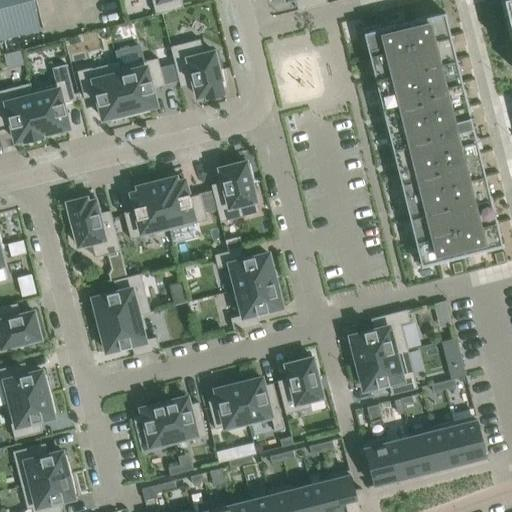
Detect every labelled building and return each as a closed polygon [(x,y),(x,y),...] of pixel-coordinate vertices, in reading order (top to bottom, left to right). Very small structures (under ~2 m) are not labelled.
[(0,0),(0,38),(43,27),(35,0),(0,0)] [(151,0),(155,14),(183,7),(181,0),(151,0)] [(326,0),(295,0),(298,10),(327,3),(326,0)] [(364,33),(369,52),(423,267),(504,246),(445,12),(364,33)] [(200,39),(170,47),(180,87),(194,83),(197,97),(205,95),(206,98),(224,93),(223,87),(226,86),(222,71),(223,71),(222,68),(218,69),(214,51),(203,54),(200,39)] [(24,68),(20,53),(14,55),(18,70),(24,68)] [(164,85),(157,58),(119,68),(118,68),(120,76),(130,115),(149,110),(148,107),(156,105),(152,91),(153,91),(152,87),(164,85)] [(120,76),(118,68),(119,68),(117,62),(91,69),(91,67),(77,71),(84,98),(96,95),(98,105),(99,105),(103,118),(110,116),(111,120),(130,115),(120,76)] [(32,90),(31,91),(33,98),(42,136),(43,136),(61,131),(61,129),(68,127),(65,114),(66,113),(63,103),(75,100),(66,64),(52,68),(56,84),(32,90)] [(30,83),(0,90),(0,125),(10,123),(11,127),(12,127),(15,140),(23,139),(24,142),(44,137),(43,136),(42,136),(33,98),(31,91),(32,90),(30,83)] [(211,185),(220,222),(258,212),(251,183),(251,182),(255,181),(255,179),(254,179),(250,164),(246,165),(245,160),(227,165),(227,166),(219,168),(223,182),(211,185)] [(168,229),(206,219),(200,193),(198,193),(198,194),(189,197),(188,193),(187,193),(184,180),(177,182),(175,177),(156,182),(168,229)] [(168,229),(156,182),(137,187),(139,191),(131,193),(134,206),(134,207),(135,210),(126,213),(126,212),(124,212),(130,239),(168,229)] [(120,251),(110,210),(98,213),(96,204),(95,200),(87,202),(86,199),(81,200),(81,199),(80,199),(81,200),(73,202),(73,201),(72,201),(72,202),(67,203),(69,210),(66,211),(69,226),(69,229),(74,227),(78,245),(91,242),(95,257),(120,251)] [(23,240),(8,243),(11,256),(26,252),(23,240)] [(270,261),(268,253),(254,257),(254,256),(243,259),(240,250),(242,249),(241,248),(214,255),(217,268),(230,265),(236,288),(276,278),(271,260),(270,261)] [(503,252),(495,254),(498,263),(506,261),(503,252)] [(463,271),(461,262),(453,264),(455,273),(463,271)] [(113,280),(127,277),(124,266),(110,269),(107,273),(109,281),(113,280)] [(138,315),(150,312),(140,273),(127,277),(113,280),(114,282),(115,282),(117,291),(106,293),(106,294),(93,298),(95,305),(93,306),(98,326),(138,315)] [(274,309),(281,307),(279,299),(281,299),(276,278),(236,288),(242,315),(230,318),(234,331),(261,324),(260,323),(258,323),(256,314),(268,311),(268,310),(272,309),(272,310),(274,309)] [(17,303),(0,307),(0,347),(2,348),(3,352),(23,347),(23,346),(38,342),(37,339),(41,338),(36,319),(35,319),(33,311),(20,315),(17,303)] [(407,350),(400,325),(410,322),(407,309),(370,318),(371,320),(372,320),(374,329),(363,332),(363,333),(350,336),(352,344),(351,344),(355,363),(407,350)] [(160,350),(156,337),(144,340),(138,315),(98,326),(103,344),(104,343),(106,351),(114,349),(114,350),(116,349),(115,348),(120,347),(120,349),(132,346),(134,355),(132,355),(133,356),(160,350)] [(417,388),(407,350),(355,363),(360,382),(361,382),(363,389),(377,386),(388,384),(391,393),(389,393),(390,395),(417,388)] [(277,381),(285,414),(311,407),(309,400),(322,396),(317,378),(321,377),(321,375),(320,375),(316,360),(313,361),(312,356),(293,361),(293,362),(286,364),(289,378),(277,381)] [(0,368),(0,382),(5,404),(51,393),(48,381),(44,382),(41,370),(27,374),(24,362),(0,368)] [(258,377),(240,382),(240,383),(236,384),(246,423),(247,425),(271,419),(274,431),(284,428),(273,383),(263,385),(261,378),(258,378),(258,377)] [(456,386),(454,378),(443,381),(444,389),(456,386)] [(444,389),(443,381),(431,384),(433,392),(444,389)] [(246,423),(236,384),(236,383),(234,384),(221,388),(220,387),(218,388),(215,389),(217,397),(208,399),(215,429),(223,427),(223,428),(246,423)] [(53,404),(51,393),(5,404),(14,439),(42,432),(39,420),(53,417),(50,405),(53,404)] [(411,395),(400,398),(402,406),(413,403),(411,395)] [(184,396),(165,401),(165,402),(164,402),(174,444),(207,436),(198,402),(189,404),(187,396),(184,397),(184,396)] [(402,406),(400,398),(394,400),(397,412),(403,411),(402,406)] [(174,444),(164,402),(162,403),(162,402),(159,402),(160,403),(146,407),(146,406),(143,407),(144,407),(141,408),(143,416),(133,418),(142,452),(174,444)] [(378,404),(366,406),(370,423),(382,420),(378,404)] [(476,415),(452,421),(463,462),(486,456),(476,415)] [(463,462),(452,421),(430,426),(441,468),(463,462)] [(441,468),(430,426),(431,431),(409,436),(419,473),(441,468)] [(291,436),(280,439),(282,447),(293,444),(291,436)] [(419,473),(409,436),(388,442),(387,437),(386,437),(397,479),(419,473)] [(374,485),(397,479),(386,437),(363,443),(374,485)] [(12,451),(21,486),(71,473),(68,462),(65,463),(62,451),(48,455),(45,443),(12,451)] [(216,449),(218,459),(255,453),(253,443),(216,449)] [(320,447),(322,455),(333,452),(331,444),(320,447)] [(320,447),(308,450),(310,458),(322,455),(320,447)] [(283,461),(294,458),(292,450),(281,453),(283,461)] [(283,461),(281,453),(269,456),(271,464),(283,461)] [(239,461),(241,469),(253,466),(251,458),(244,460),(239,461)] [(193,469),(191,461),(179,464),(181,472),(193,469)] [(228,464),(229,472),(241,469),(239,461),(228,464)] [(181,472),(179,464),(168,467),(170,475),(181,472)] [(221,468),(220,468),(210,471),(214,486),(225,483),(221,468)] [(349,469),(328,475),(337,511),(349,511),(359,509),(349,469)] [(74,484),(71,473),(21,486),(27,509),(32,508),(32,511),(62,511),(59,501),(73,497),(70,485),(74,484)] [(204,481),(202,473),(190,476),(192,484),(204,481)] [(337,511),(328,475),(327,475),(329,479),(310,484),(316,511),(337,511)] [(176,488),(174,480),(162,483),(164,491),(176,488)] [(162,483),(141,489),(144,500),(158,497),(156,493),(164,491),(162,483)] [(316,511),(310,484),(292,489),(291,489),(290,484),(289,485),(295,511),(316,511)] [(295,511),(289,485),(269,490),(274,511),(295,511)] [(274,511),(269,490),(268,490),(269,495),(251,499),(253,511),(274,511)] [(253,511),(251,499),(231,504),(232,511),(253,511)]
